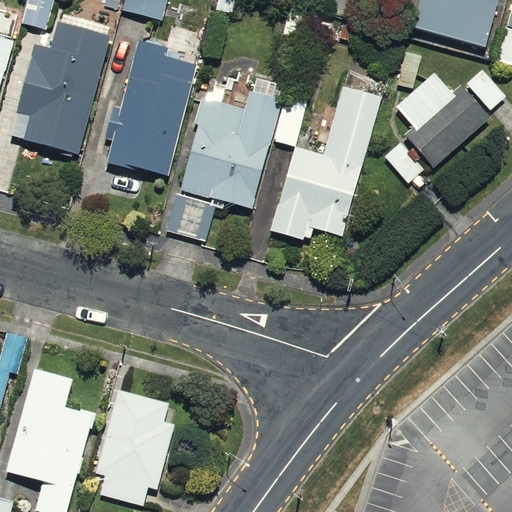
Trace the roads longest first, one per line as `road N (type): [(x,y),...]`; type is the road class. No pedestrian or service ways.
road 1 (residential): [(0,261),(362,370)]
road 2 (tertiary): [(362,370),(511,236)]
road 3 (tertiary): [(253,511),(362,370)]
